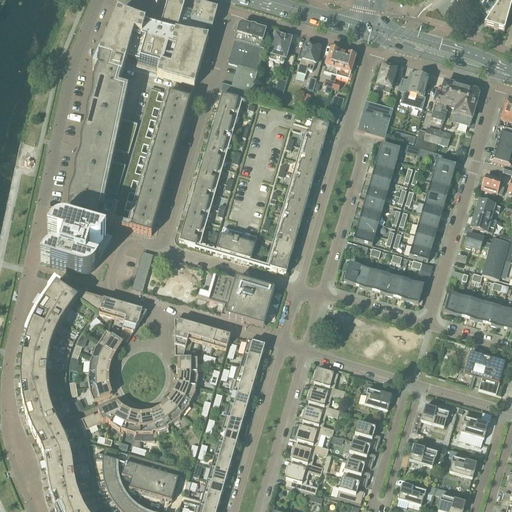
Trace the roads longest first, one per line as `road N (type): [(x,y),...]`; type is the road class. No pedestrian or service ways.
road 1 (residential): [(98,0),(74,57),(8,355),(12,446),(33,511)]
road 2 (residential): [(163,250),(135,241),(122,248),(110,286),(117,297),(281,345)]
road 3 (residential): [(405,381),(372,498),(378,507),(386,502),(418,385)]
road 4 (residential): [(233,12),(163,250)]
road 5 (residential): [(496,88),(427,326)]
road 6 (residential): [(320,295),(362,147),(344,141)]
road 7 (residential): [(281,345),(233,511)]
road 8 (residential): [(257,511),(303,351)]
road 9 (residential): [(344,141),(298,289)]
road 10 (residential): [(233,12),(372,52)]
road 11 (residential): [(298,289),(163,250)]
road 12 (residential): [(372,52),(496,88)]
